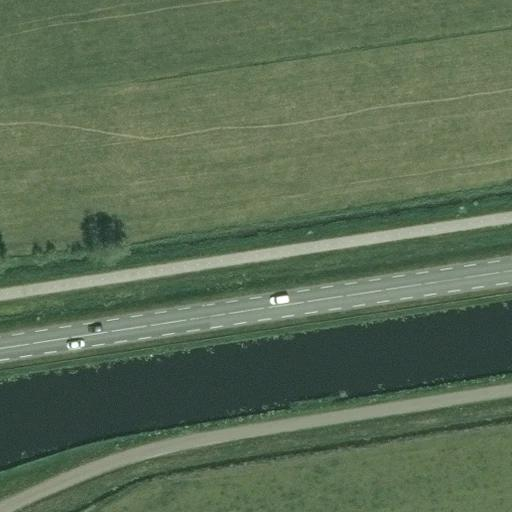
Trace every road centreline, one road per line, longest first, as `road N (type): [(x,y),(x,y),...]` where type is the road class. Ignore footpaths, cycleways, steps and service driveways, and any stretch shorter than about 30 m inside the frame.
road 1 (unclassified): [(0,509),(113,461),(189,440),(511,390)]
road 2 (primary): [(511,270),(0,349)]
